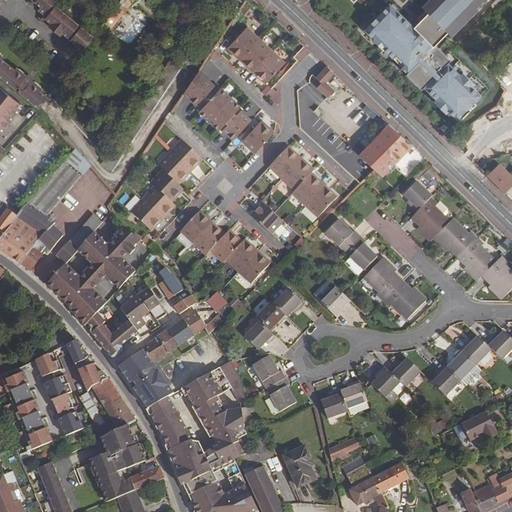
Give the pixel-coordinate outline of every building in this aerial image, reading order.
[(55,0),(32,0),(46,12),(42,17),(83,51),(93,37),(53,4),(55,0)] [(112,28),(135,0),(134,0),(120,0),(104,22),(112,28)] [(449,111),(457,120),(481,96),(472,87),(475,85),(463,73),(461,76),(448,63),(443,59),(446,56),(435,45),(448,33),(451,36),(467,20),(465,17),(473,9),(476,11),(486,1),(485,0),(429,0),(422,7),(428,13),(421,21),(413,28),(411,30),(402,21),(404,19),(390,4),(365,29),(393,58),(395,57),(404,65),(401,68),(407,74),(406,75),(417,85),(420,83),(425,87),(437,100),(435,102),(446,114),(449,111)] [(428,13),(422,7),(415,15),(421,21),(428,13)] [(465,17),(467,20),(476,11),(473,9),(465,17)] [(132,16),(117,36),(129,45),(145,25),(132,16)] [(413,28),(404,19),(402,21),(411,30),(413,28)] [(227,49),(240,61),(260,39),(247,27),(227,49)] [(240,61),(253,73),(273,51),(260,39),(240,61)] [(253,73),(266,85),(285,63),(273,51),(253,73)] [(8,83),(40,110),(48,98),(30,83),(25,79),(0,58),(0,76),(8,83)] [(101,165),(112,172),(183,66),(171,59),(101,165)] [(326,66),(316,78),(321,83),(317,88),(328,97),(334,91),(325,82),(334,73),(326,66)] [(206,97),(210,92),(215,87),(199,71),(184,94),(199,108),(204,102),(208,98),(206,97)] [(28,75),(25,79),(30,83),(34,79),(28,75)] [(0,154),(4,149),(0,145),(0,134),(23,107),(0,87),(0,154)] [(199,112),(209,122),(231,98),(221,88),(214,95),(206,104),(199,112)] [(54,101),(102,154),(112,146),(64,91),(54,101)] [(206,104),(214,95),(210,92),(206,97),(208,98),(204,102),(206,104)] [(220,129),(235,113),(241,107),(231,98),(209,122),(219,131),(220,129)] [(352,117),(361,125),(369,116),(360,108),(352,117)] [(223,131),(233,141),(252,120),(241,111),(237,115),(223,131)] [(223,131),(237,115),(235,113),(220,129),(223,131)] [(242,142),(255,154),(275,132),(262,120),(242,142)] [(401,134),(389,123),(374,140),(366,133),(351,148),(347,152),(357,162),(362,157),(364,159),(371,166),(401,134)] [(375,170),(382,177),(413,145),(401,134),(371,166),(375,170)] [(169,152),(191,173),(203,160),(181,140),(169,152)] [(226,154),(232,147),(229,145),(223,151),(226,154)] [(269,168),(282,180),(302,158),(289,146),(269,168)] [(65,161),(66,161),(82,175),(89,166),(75,149),(65,161)] [(163,170),(179,185),(191,173),(169,152),(157,165),(163,170)] [(315,170),(302,158),(282,180),(295,192),(313,173),(315,170)] [(375,170),(371,166),(364,159),(358,166),(369,175),(375,170)] [(44,253),(47,255),(63,236),(53,226),(55,223),(46,217),(82,175),(66,161),(18,218),(17,219),(0,239),(0,250),(20,264),(30,271),(44,253)] [(510,190),(511,188),(511,172),(510,175),(500,165),(488,177),(505,194),(510,190)] [(173,203),(184,190),(179,185),(163,170),(151,183),(154,186),(173,203)] [(423,175),(429,182),(434,176),(428,170),(423,175)] [(292,195),(305,207),(325,184),(313,173),(295,192),(292,195)] [(403,195),(411,203),(409,205),(417,213),(419,211),(431,199),(433,196),(417,181),(403,195)] [(305,207),(317,218),(337,197),(325,184),(305,207)] [(164,219),(175,206),(173,203),(154,186),(142,199),(164,219)] [(130,212),(140,201),(135,196),(125,207),(130,212)] [(130,212),(152,232),(164,219),(142,199),(140,201),(130,212)] [(431,242),(433,239),(451,222),(435,207),(437,204),(431,199),(419,211),(417,213),(411,219),(417,224),(419,222),(421,225),(420,227),(418,229),(431,242)] [(272,235),(284,222),(275,213),(262,202),(250,215),(272,235)] [(305,208),(301,212),(312,222),(316,217),(305,208)] [(0,239),(17,219),(18,218),(7,210),(0,218),(0,239)] [(181,233),(193,244),(213,223),(200,211),(180,232),(181,233)] [(56,256),(59,259),(52,268),(57,273),(65,264),(78,251),(94,232),(102,223),(94,215),(70,242),(69,241),(56,256)] [(325,234),(345,253),(361,236),(355,231),(353,233),(339,219),(325,234)] [(451,252),(458,258),(477,238),(470,232),(468,234),(453,219),(451,222),(433,239),(446,252),(449,250),(451,248),(453,250),(451,252)] [(206,256),(210,252),(226,235),(213,223),(193,244),(206,256)] [(119,289),(127,281),(135,272),(122,258),(140,239),(124,229),(108,245),(94,232),(78,251),(93,264),(80,277),(65,264),(57,273),(46,285),(67,305),(78,318),(81,318),(100,297),(93,289),(105,276),(119,289)] [(223,264),(226,261),(243,242),(230,230),(226,235),(210,252),(223,264)] [(193,244),(181,233),(177,238),(189,249),(193,244)] [(143,241),(150,246),(154,242),(147,236),(143,241)] [(345,253),(364,271),(378,257),(364,244),(366,241),(361,236),(345,253)] [(477,282),(482,277),(497,262),(481,247),(484,244),(477,238),(458,258),(463,264),(465,262),(468,265),(466,267),(463,269),(477,282)] [(226,261),(238,273),(259,251),(246,239),(243,242),(226,261)] [(238,273),(251,284),(271,263),(259,251),(238,273)] [(488,287),(501,300),(511,289),(511,271),(506,265),(508,263),(502,257),(497,262),(482,277),(488,282),(490,281),(492,283),(490,285),(488,287)] [(377,295),(384,302),(403,282),(397,276),(395,278),(393,275),(394,273),(397,271),(383,258),(364,278),(379,293),(377,295)] [(164,281),(175,296),(183,290),(172,275),(171,276),(166,268),(160,272),(166,280),(164,281)] [(327,279),(313,295),(319,300),(333,285),(327,279)] [(22,287),(16,282),(13,287),(18,291),(22,287)] [(392,306),(407,320),(427,300),(414,287),(411,289),(409,291),(407,289),(409,287),(403,282),(384,302),(390,308),(392,306)] [(345,306),(351,300),(345,295),(336,286),(321,302),(337,318),(345,311),(343,309),(345,306)] [(297,312),(304,304),(302,302),(288,288),(273,303),(288,317),(293,312),(295,310),(297,312)] [(148,289),(139,296),(145,305),(150,312),(156,321),(166,314),(151,292),(148,289)] [(142,318),(150,312),(134,291),(125,297),(129,302),(120,308),(129,320),(137,331),(146,324),(142,318)] [(207,302),(216,311),(227,302),(219,294),(218,292),(207,302)] [(192,296),(175,306),(180,313),(197,304),(192,296)] [(87,324),(97,313),(107,303),(100,297),(81,318),(78,318),(84,326),(85,326),(87,324)] [(280,325),(288,317),(273,303),(271,301),(256,316),(260,320),(271,331),(278,324),(280,325)] [(205,328),(206,327),(196,311),(183,319),(194,336),(205,328)] [(123,348),(121,346),(138,332),(137,331),(129,320),(112,335),(103,324),(106,322),(97,313),(87,324),(94,331),(91,333),(109,355),(117,356),(122,352),(123,350),(123,348)] [(208,324),(213,331),(224,321),(219,315),(208,324)] [(178,346),(194,336),(183,319),(168,330),(178,346)] [(266,343),(268,345),(276,336),(274,335),(271,331),(260,320),(244,336),(259,351),(266,343)] [(168,353),(178,346),(168,330),(157,337),(168,353)] [(503,361),(511,350),(511,339),(503,330),(497,336),(495,338),(493,336),(486,344),(491,350),(503,361)] [(476,366),(491,350),(486,344),(477,336),(469,344),(468,342),(460,350),(476,366)] [(154,363),(168,353),(157,337),(142,347),(143,349),(154,364),(154,363)] [(83,361),(90,356),(82,347),(75,352),(83,361)] [(154,364),(143,349),(119,367),(131,383),(133,381),(136,387),(134,388),(147,409),(168,397),(174,394),(154,363),(154,364)] [(446,368),(461,382),(476,366),(460,350),(453,358),(454,359),(446,368)] [(36,360),(43,377),(62,370),(54,352),(36,360)] [(266,389),(286,378),(282,370),(279,372),(270,355),(252,365),(266,389)] [(93,360),(78,368),(85,378),(86,378),(102,369),(94,359),(93,360)] [(400,383),(406,388),(421,373),(407,359),(399,366),(397,364),(389,372),(391,374),(400,383)] [(249,436),(245,429),(244,422),(241,408),(227,411),(222,414),(213,399),(231,389),(240,403),(246,401),(240,378),(231,362),(227,364),(184,388),(203,421),(218,446),(204,453),(199,442),(192,441),(188,432),(186,429),(168,397),(147,409),(163,436),(165,439),(170,453),(178,471),(183,485),(188,483),(212,472),(234,460),(237,459),(256,449),(249,436)] [(446,397),(461,382),(446,368),(444,366),(437,373),(439,375),(432,383),(446,397)] [(469,384),(474,385),(479,379),(478,375),(482,371),(476,366),(461,382),(466,387),(469,384)] [(386,398),(400,383),(391,374),(389,372),(386,369),(384,367),(377,375),(379,377),(376,379),(371,384),(386,398)] [(128,425),(136,421),(109,379),(102,369),(86,378),(118,430),(128,425)] [(16,375),(14,370),(0,376),(0,389),(9,385),(16,402),(7,406),(10,414),(19,411),(27,430),(18,434),(22,444),(31,440),(34,446),(30,447),(33,453),(56,442),(49,426),(39,431),(37,426),(46,423),(41,411),(43,410),(38,398),(27,402),(26,398),(35,395),(30,383),(31,383),(26,370),(16,375)] [(58,414),(73,408),(68,394),(72,392),(65,376),(45,384),(52,401),(53,401),(58,414)] [(279,413),(297,402),(287,385),(290,384),(286,378),(266,389),(279,413)] [(348,388),(340,390),(341,393),(347,409),(367,402),(360,381),(350,384),(350,387),(348,388)] [(331,397),(328,398),(321,401),(328,420),(348,412),(347,409),(341,393),(340,390),(330,394),(331,397)] [(87,393),(85,394),(79,398),(90,416),(98,412),(87,393)] [(244,422),(251,421),(250,412),(249,407),(241,408),(244,422)] [(385,421),(379,412),(375,415),(381,423),(385,421)] [(497,435),(485,412),(470,420),(460,425),(469,442),(483,435),(485,441),(497,435)] [(75,413),(58,420),(65,437),(82,430),(75,413)] [(433,435),(446,428),(442,419),(428,426),(433,435)] [(127,469),(145,461),(139,445),(136,446),(128,425),(118,430),(100,438),(107,453),(91,460),(108,502),(118,497),(135,491),(131,479),(130,478),(119,482),(116,473),(127,469)] [(270,450),(261,430),(249,436),(256,449),(259,455),(270,450)] [(370,446),(377,443),(375,436),(367,440),(370,446)] [(346,455),(345,454),(360,447),(356,437),(329,449),(332,461),(346,455)] [(306,446),(283,456),(298,488),(316,480),(310,466),(314,464),(306,446)] [(284,511),(264,466),(259,455),(256,449),(237,459),(245,475),(261,511),(284,511)] [(30,455),(23,458),(29,473),(36,470),(30,455)] [(196,511),(258,511),(234,460),(212,472),(188,483),(183,485),(196,511)] [(54,511),(71,511),(52,462),(37,469),(54,511)] [(390,511),(389,509),(381,494),(380,494),(373,478),(369,468),(367,463),(346,474),(353,488),(349,490),(357,506),(375,497),(380,508),(379,511),(390,511)] [(381,494),(409,479),(401,463),(373,478),(380,494),(381,494)] [(131,479),(135,491),(164,479),(159,467),(131,479)] [(511,496),(511,468),(511,469),(511,470),(511,473),(492,483),(496,491),(495,492),(499,503),(511,496)] [(2,476),(0,476),(0,496),(10,493),(14,491),(12,483),(6,485),(2,476)] [(469,511),(479,511),(499,503),(495,492),(496,491),(492,483),(475,491),(471,493),(470,490),(461,494),(469,511)] [(21,487),(24,496),(33,492),(30,484),(21,487)] [(123,511),(143,511),(135,491),(118,497),(123,511)] [(10,493),(0,496),(0,511),(10,511),(22,508),(19,501),(14,503),(10,493)]
